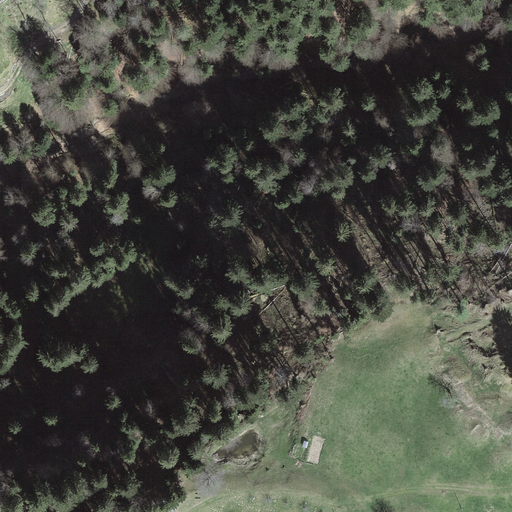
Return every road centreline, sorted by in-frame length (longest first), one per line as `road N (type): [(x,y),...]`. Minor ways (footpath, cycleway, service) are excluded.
road 1 (track): [(511,491),(411,492),(369,503),(242,493),(191,511)]
road 2 (track): [(0,89),(25,46),(77,0)]
